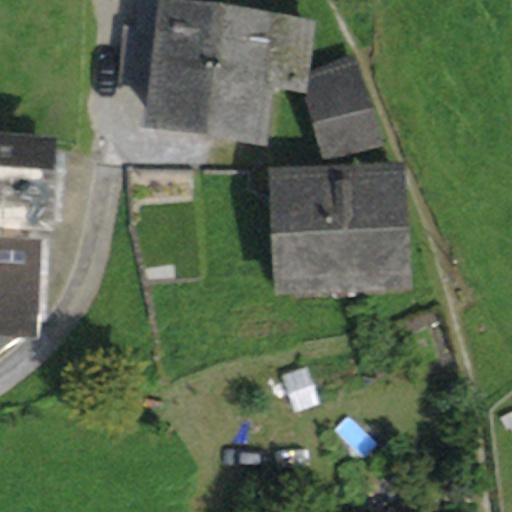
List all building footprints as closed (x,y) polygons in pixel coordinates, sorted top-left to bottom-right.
[(161,84),(156,120),(206,127),(222,15),(146,8),(143,33),(127,32),(123,81),(161,84)] [(265,87),(298,92),(308,29),(222,15),(206,127),(258,134),(265,87)] [(324,150),(375,135),(352,62),(312,80),(313,107),(324,150)] [(0,209),(26,211),(27,195),(42,196),(43,158),(0,156),(0,209)] [(353,284),(403,281),(394,167),(370,168),(370,172),(279,177),(279,193),(282,288),(334,285),(353,284)] [(353,284),(334,285),(334,299),(354,297),(353,284)]
